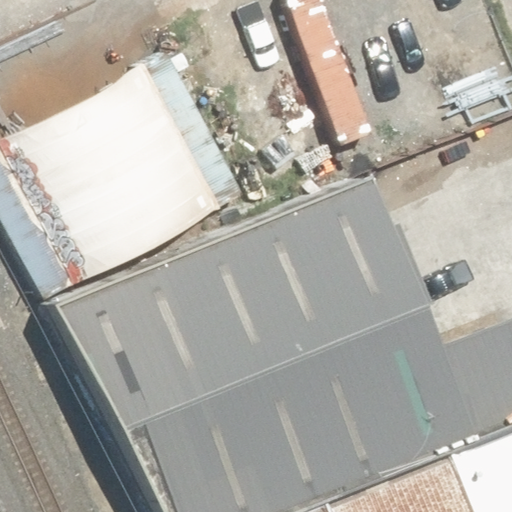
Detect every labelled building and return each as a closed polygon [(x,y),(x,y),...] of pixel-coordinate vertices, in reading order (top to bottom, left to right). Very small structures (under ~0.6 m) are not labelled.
[(233,185),(257,176),(262,189),(398,134),(372,68),(343,80),(325,35),(294,48),(274,0),(253,0),(237,7),(234,0),(201,0),(204,6),(187,13),(240,143),(220,152),(233,185)] [(358,181),(39,299),(148,511),(258,511),(315,491),(433,449),(511,417),(511,354),(494,312),(420,335),(358,181)] [(511,511),(511,417),(433,449),(458,511),(511,511)] [(315,491),(322,511),(458,511),(433,449),(315,491)] [(322,511),(315,491),(258,511),(322,511)]
